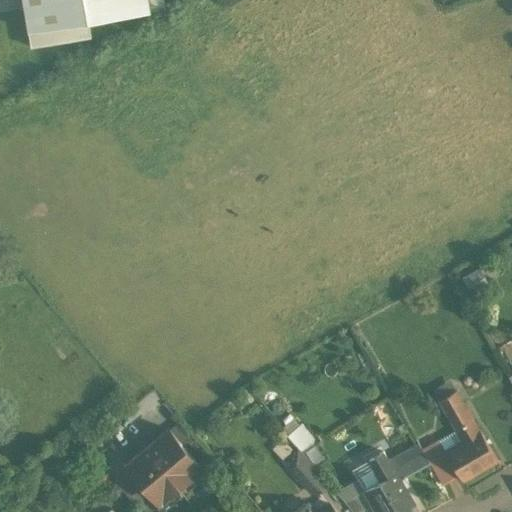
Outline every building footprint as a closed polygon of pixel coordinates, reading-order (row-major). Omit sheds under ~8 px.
[(21,0),(29,46),(89,35),(86,20),(148,9),(146,0),(21,0)] [(480,270),(464,278),(471,291),(487,282),(480,270)] [(479,429),(457,389),(439,400),(446,412),(457,430),(462,439),(479,429)] [(422,408),(413,414),(425,435),(434,429),(422,408)] [(457,430),(446,412),(436,417),(447,436),(457,430)] [(188,433),(178,421),(169,429),(184,446),(188,441),(195,449),(200,444),(190,432),(188,433)] [(184,446),(169,429),(128,464),(159,501),(201,466),(184,446)] [(462,439),(446,449),(463,480),(498,460),(480,429),(479,429),(462,439)] [(298,447),(294,450),(295,450),(284,459),(297,475),(308,465),(309,466),(312,463),(298,447)] [(382,452),(369,460),(381,480),(394,473),(382,452)] [(309,466),(308,465),(297,475),(312,492),(323,482),(309,466)] [(381,480),(365,490),(377,511),(403,511),(415,505),(396,472),(394,473),(381,480)] [(337,511),(331,503),(318,511),(314,511),(308,503),(296,511),(337,511)]
